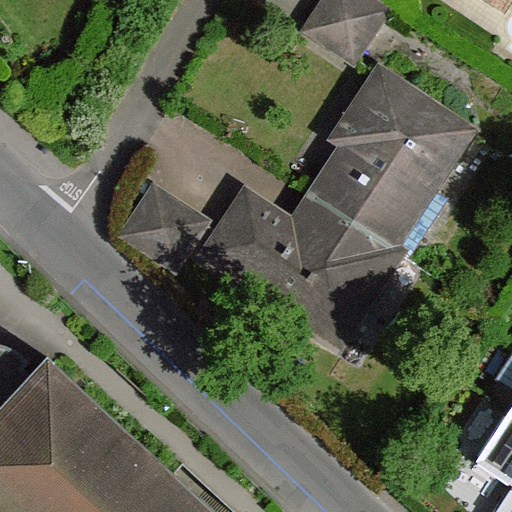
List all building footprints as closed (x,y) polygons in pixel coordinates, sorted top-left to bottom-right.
[(389,14),(368,0),(330,0),(310,31),(356,62),(389,14)] [(320,200),(384,241),(421,184),(432,191),(472,132),(384,74),(340,138),(355,148),(346,161),(341,158),(316,197),(320,200)] [(207,223),(158,190),(128,236),(178,269),(207,223)] [(402,254),(384,241),(320,200),(300,229),(250,196),(211,255),(293,309),(300,300),(348,333),(402,254)] [(224,511),(48,347),(0,398),(0,506),(6,511),(224,511)] [(511,421),(483,466),(511,485),(511,421)]
